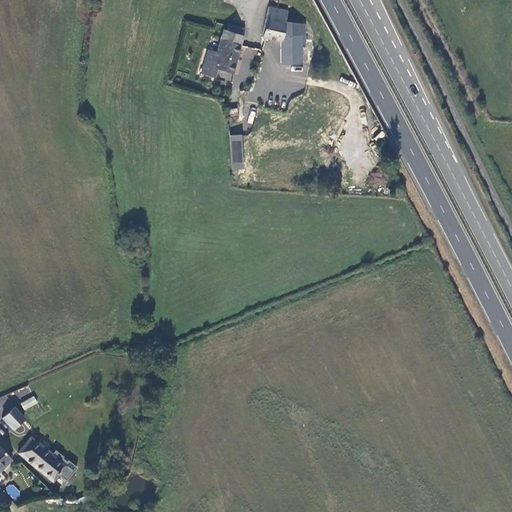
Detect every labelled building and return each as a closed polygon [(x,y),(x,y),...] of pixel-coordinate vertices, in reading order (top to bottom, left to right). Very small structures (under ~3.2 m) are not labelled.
[(280,64),(287,64),(301,64),(301,49),(303,48),(304,24),(285,19),(287,11),(275,7),(269,6),(263,30),(261,36),(281,41),(282,53),(279,53),(280,64)] [(239,44),(244,27),(228,24),(226,29),(222,28),(219,38),(239,44)] [(231,72),(239,44),(219,38),(214,51),(207,49),(200,73),(213,78),(216,67),(231,72)] [(230,108),(230,116),(238,116),(238,108),(230,108)] [(240,135),(229,136),(232,181),(238,180),(237,168),(243,168),(240,135)] [(24,410),(38,403),(34,396),(20,403),(24,410)] [(1,417),(12,428),(23,418),(11,406),(1,417)] [(65,465),(31,438),(30,437),(21,448),(18,451),(52,480),(65,465)] [(0,469),(11,459),(0,448),(0,469)] [(14,500),(21,494),(12,483),(4,489),(14,500)]
